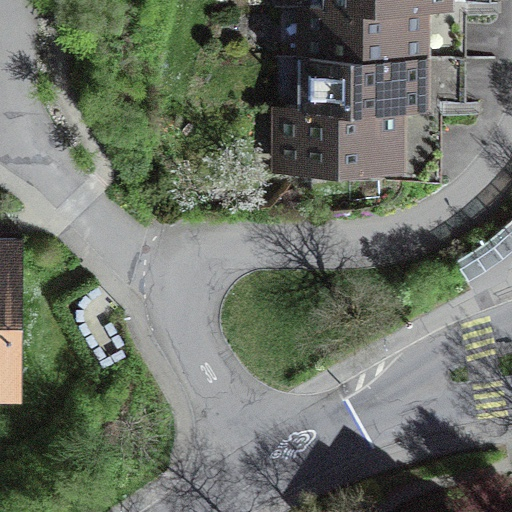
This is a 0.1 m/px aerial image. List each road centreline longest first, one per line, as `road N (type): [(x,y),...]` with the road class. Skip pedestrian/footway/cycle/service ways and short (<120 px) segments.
road 1 (residential): [(266,471),(179,322),(180,280),(220,251),(378,254),(445,221),(511,139)]
road 2 (residential): [(511,326),(424,366),(358,422)]
road 3 (residential): [(358,422),(487,398),(511,401)]
